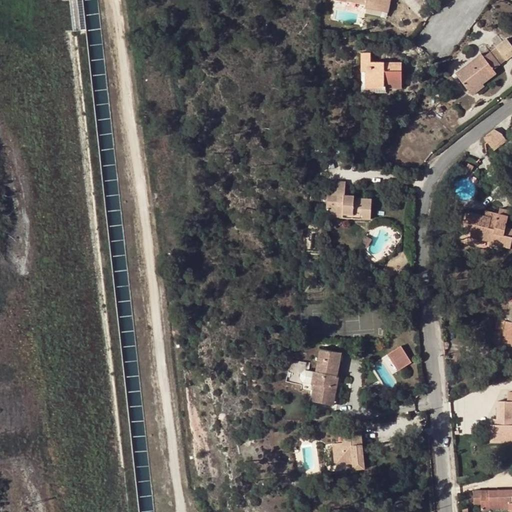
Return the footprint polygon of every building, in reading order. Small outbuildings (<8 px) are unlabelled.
[(366,2),(366,5),(365,8),(388,13),(390,0),(386,0),(385,6),(366,2)] [(511,46),(506,38),(495,46),(506,59),(511,54),(511,46)] [(495,46),(489,51),(500,64),(506,59),(495,46)] [(455,73),(467,89),(479,79),(482,83),(495,73),(493,69),(500,64),(489,51),(482,56),(480,53),(455,73)] [(370,52),(361,52),(361,71),(365,71),(369,71),(369,87),(386,88),(386,83),(401,83),(401,62),(370,61),(370,52)] [(479,79),(467,89),(472,95),(484,86),(482,83),(479,79)] [(176,80),(167,81),(168,91),(178,90),(176,80)] [(495,129),(485,137),(495,151),(507,141),(503,134),(495,129)] [(350,198),(350,195),(343,194),(344,181),(331,180),(331,193),(327,193),(326,212),(342,213),(342,217),(369,219),(370,199),(353,199),(350,198)] [(504,227),(508,211),(499,209),(498,214),(490,212),(489,217),(483,215),(469,212),(467,223),(472,225),(470,234),(490,239),(489,242),(488,244),(509,248),(511,237),(510,237),(511,229),(504,227)] [(461,232),(470,234),(472,225),(467,223),(469,212),(462,211),(460,221),(463,222),(461,232)] [(510,321),(508,321),(505,320),(501,343),(511,344),(511,340),(507,339),(510,321)] [(400,345),(389,353),(399,369),(411,362),(400,345)] [(334,375),(337,375),(341,352),(320,348),(315,371),(313,371),(312,371),(310,384),(313,384),(310,401),(326,404),(327,395),(331,396),(334,375)] [(399,369),(389,353),(387,354),(397,371),(399,369)] [(310,384),(312,371),(305,370),(301,373),(300,378),(303,382),(310,384)] [(338,376),(337,375),(334,375),(331,396),(327,395),(326,404),(333,405),(338,376)] [(511,391),(510,392),(511,401),(498,401),(498,418),(497,424),(493,424),(490,424),(490,436),(511,436),(511,391)] [(353,470),(365,468),(364,453),(360,454),(359,446),(363,446),(361,434),(343,436),(343,442),(333,443),(335,465),(352,463),(353,470)] [(481,504),(481,510),(497,510),(497,508),(497,504),(511,503),(511,490),(480,491),(481,504)]
